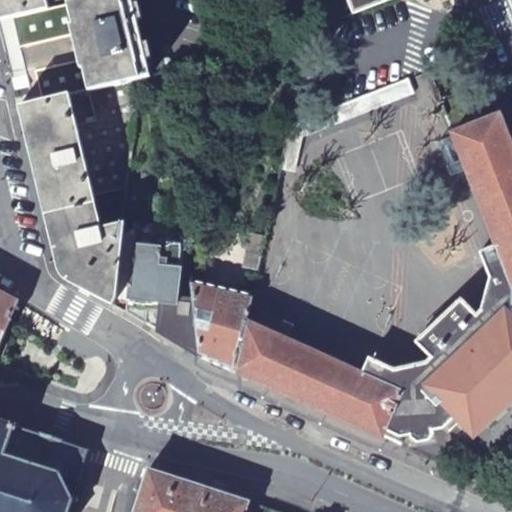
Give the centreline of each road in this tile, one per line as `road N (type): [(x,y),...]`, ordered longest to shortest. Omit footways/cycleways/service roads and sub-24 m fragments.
road 1 (residential): [(452,511),(282,437),(190,384)]
road 2 (residential): [(140,429),(289,471),(382,511)]
road 3 (residential): [(146,358),(25,275)]
